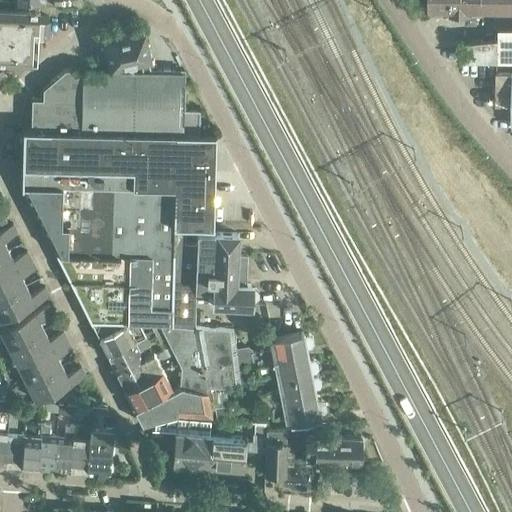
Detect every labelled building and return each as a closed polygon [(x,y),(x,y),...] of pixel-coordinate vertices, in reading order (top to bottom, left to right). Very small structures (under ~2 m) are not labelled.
[(511,0),(430,0),(430,12),(448,12),(511,12),(511,0)] [(39,15),(39,8),(0,6),(0,67),(24,69),(24,61),(31,61),(33,27),(47,28),(47,32),(48,32),(49,16),(39,15)] [(108,56),(111,67),(150,68),(148,59),(150,59),(142,29),(97,40),(95,43),(98,55),(102,58),(108,56)] [(511,60),(511,33),(508,34),(499,38),(482,38),(463,40),(462,60),(511,60)] [(31,128),(135,131),(198,133),(199,110),(182,110),(183,71),(151,71),(104,69),(65,68),(52,79),(50,80),(51,80),(44,87),(43,96),(43,98),(34,97),(32,97),(31,128)] [(511,72),(497,73),(497,104),(511,104),(511,72)] [(23,127),(23,143),(22,185),(23,185),(23,182),(69,183),(134,185),(135,131),(31,128),(25,128),(25,127),(23,127)] [(135,131),(134,185),(176,186),(175,224),(176,224),(186,225),(213,225),(216,131),(214,131),(214,134),(198,133),(135,131)] [(23,185),(49,238),(72,239),(72,227),(68,227),(69,183),(23,182),(23,185)] [(175,254),(176,224),(175,224),(176,186),(134,185),(69,183),(68,227),(72,227),(72,239),(49,238),(55,250),(175,254)] [(0,253),(8,249),(3,240),(17,232),(13,223),(9,225),(0,229),(0,253)] [(193,327),(194,302),(213,302),(213,303),(250,304),(250,300),(254,299),(257,296),(258,291),(255,288),(250,288),(250,285),(251,285),(251,283),(246,283),(246,273),(247,254),(236,254),(236,232),(198,231),(197,243),(185,242),(186,225),(176,224),(175,254),(174,277),(173,326),(193,327)] [(0,275),(32,260),(27,250),(13,258),(8,249),(0,253),(0,275)] [(175,254),(55,250),(72,284),(91,321),(100,338),(127,324),(127,323),(139,323),(150,324),(162,325),(173,326),(174,277),(175,254)] [(0,275),(0,297),(26,285),(21,275),(35,267),(32,260),(0,275)] [(0,319),(49,295),(45,286),(30,293),(26,285),(0,297),(0,319)] [(0,327),(0,329),(9,347),(44,329),(39,319),(53,312),(49,303),(0,327)] [(127,324),(100,338),(108,354),(145,335),(139,323),(127,323),(127,324)] [(162,325),(150,324),(153,331),(157,338),(166,333),(162,325)] [(181,384),(136,408),(143,422),(177,413),(209,415),(207,387),(211,386),(223,385),(249,383),(249,376),(240,376),(239,364),(237,346),(235,328),(193,327),(173,326),(162,325),(166,333),(173,345),(182,365),(181,384)] [(9,347),(18,365),(67,339),(63,330),(48,338),(44,329),(9,347)] [(239,364),(247,364),(258,362),(258,363),(304,354),(303,350),(306,350),(305,348),(310,347),(312,343),(311,337),(308,335),(303,335),(303,334),(303,332),(300,333),(301,334),(270,339),(271,348),(254,351),(253,348),(248,344),(237,346),(239,364)] [(165,346),(170,347),(173,345),(166,333),(157,338),(162,348),(165,346)] [(116,371),(143,358),(139,350),(150,345),(145,335),(108,354),(116,371)] [(18,365),(27,383),(62,364),(57,355),(71,347),(67,339),(18,365)] [(170,347),(158,353),(161,359),(174,353),(170,347)] [(116,371),(125,388),(162,369),(153,352),(143,358),(116,371)] [(278,381),(310,374),(310,372),(315,372),(317,368),(316,362),(312,360),(308,360),(307,358),(305,359),(304,354),(258,363),(260,375),(276,372),(278,381)] [(62,364),(27,383),(36,400),(85,375),(81,366),(67,373),(62,364)] [(240,376),(249,376),(247,364),(239,364),(240,376)] [(162,369),(125,388),(134,406),(171,387),(162,369)] [(261,405),(267,404),(312,395),(311,391),(314,390),(313,388),(318,387),(321,383),(319,378),(315,375),(311,376),(310,374),(278,381),(280,390),(259,393),(261,405)] [(211,386),(214,405),(227,405),(223,385),(211,386)] [(267,404),(269,413),(273,414),(284,412),(286,423),(316,417),(317,417),(320,417),(320,414),(319,414),(318,413),(323,412),(326,408),(324,403),(320,400),(316,401),(315,398),(313,399),(312,395),(267,404)] [(27,402),(26,408),(35,409),(36,400),(30,403),(27,402)] [(57,412),(59,412),(59,403),(42,402),(41,409),(58,410),(57,412)] [(76,405),(59,403),(59,412),(76,414),(76,405)] [(227,406),(227,405),(214,405),(217,419),(230,420),(230,405),(227,406)] [(90,437),(87,468),(87,470),(109,472),(113,427),(102,426),(104,414),(99,413),(99,407),(92,406),(92,415),(91,424),(90,437)] [(0,461),(6,462),(9,412),(8,412),(8,410),(0,408),(0,461)] [(6,462),(22,463),(25,421),(24,421),(23,431),(16,430),(18,413),(9,412),(6,462)] [(173,462),(209,465),(212,433),(210,433),(210,420),(178,417),(154,423),(154,428),(175,430),(173,462)] [(22,463),(38,464),(41,421),(38,421),(38,422),(25,421),(22,463)] [(38,464),(55,466),(58,434),(49,433),(50,423),(44,423),(45,421),(41,421),(38,464)] [(266,445),(267,429),(266,421),(255,421),(254,444),(266,445)] [(58,434),(55,466),(71,467),(75,423),(71,423),(71,425),(65,424),(64,434),(58,434)] [(71,467),(87,468),(90,437),(91,424),(75,423),(71,467)] [(265,472),(285,473),(285,464),(293,465),(293,461),(293,457),(285,456),(286,430),(267,429),(266,445),(265,472)] [(245,436),(212,433),(209,465),(221,465),(220,474),(242,476),(245,436)] [(320,436),(306,435),(305,459),(361,463),(362,437),(344,435),(344,438),(330,437),(328,434),(322,434),(320,436)]
